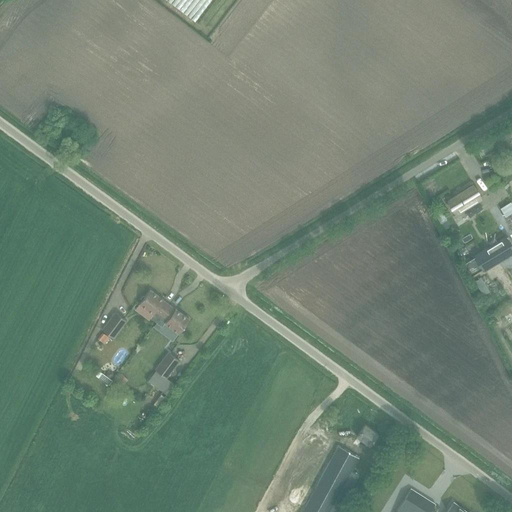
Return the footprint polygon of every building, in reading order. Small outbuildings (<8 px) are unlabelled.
[(173,0),(173,5),(209,21),(215,14),(216,4),(217,0),(173,0)] [(474,201),(481,197),(481,196),(479,197),(473,187),(475,186),(448,202),(449,202),(450,201),(456,211),(455,212),(455,213),(466,206),(467,208),(476,203),(474,201)] [(447,219),(450,225),(456,223),(453,216),(447,219)] [(511,247),(506,238),(475,256),(483,269),(511,251),(511,247)] [(150,289),(148,292),(147,291),(144,295),(145,296),(140,303),(154,314),(151,318),(156,322),(170,305),(164,300),(150,289)] [(175,309),(170,305),(156,322),(162,327),(165,322),(179,333),(184,326),(186,327),(189,323),(188,322),(190,319),(176,309),(175,309)] [(114,338),(128,320),(116,312),(103,330),(114,338)] [(168,378),(181,360),(170,352),(157,369),(168,378)] [(117,389),(122,383),(109,373),(105,378),(117,389)] [(378,433),(365,424),(357,436),(358,436),(352,444),(358,448),(363,440),(370,445),(378,433)] [(337,448),(302,511),(338,511),(358,478),(351,474),(358,459),(337,448)] [(411,489),(396,511),(429,511),(435,504),(411,489)] [(465,511),(453,503),(447,511),(465,511)]
